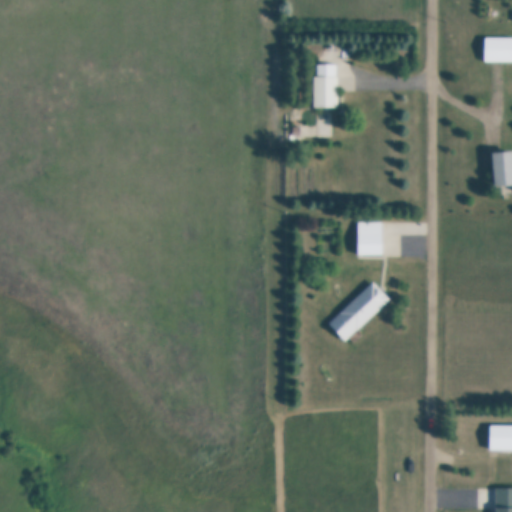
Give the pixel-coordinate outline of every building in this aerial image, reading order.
[(485,38),(511,38),(511,63),(485,63),(485,38)] [(337,76),(338,76),(338,108),(314,108),(314,76),(317,76),(317,64),(337,65),(337,76)] [(493,151),(511,150),(511,182),(496,184),(493,151)] [(358,222),(383,222),(383,255),(358,255),(358,222)] [(373,282),(390,300),(346,341),(329,323),(373,282)] [(490,425),(511,425),(511,450),(490,450),(490,425)] [(495,511),(495,488),(511,488),(511,511),(495,511)]
